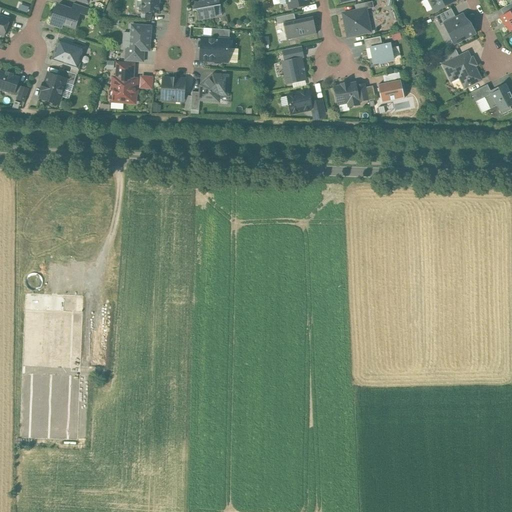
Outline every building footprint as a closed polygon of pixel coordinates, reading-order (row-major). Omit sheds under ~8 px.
[(141,0),(141,12),(145,12),(159,13),(159,0),(141,0)] [(219,5),(219,0),(199,0),(199,4),(195,3),(194,10),(193,10),(193,11),(197,10),(198,19),(215,16),(214,7),(220,6),(220,5),(219,5)] [(308,5),(308,3),(307,0),(285,0),(287,3),(289,3),(290,9),(308,5)] [(426,0),(435,17),(451,9),(459,5),(456,0),(426,0)] [(355,5),(355,9),(356,9),(356,11),(366,9),(374,8),(372,2),(355,5)] [(74,4),(72,10),(80,12),(79,14),(88,17),(90,9),(74,4)] [(63,24),(74,28),(79,14),(80,12),(72,10),(57,5),(51,24),(61,28),(63,24)] [(511,5),(501,11),(504,17),(511,12),(511,5)] [(370,32),(370,29),(370,28),(366,9),(343,14),(347,37),(370,32)] [(435,17),(437,20),(440,27),(444,24),(456,18),(455,17),(451,9),(435,17)] [(508,35),(511,32),(511,12),(504,17),(500,18),(508,35)] [(294,14),(282,16),(276,18),(278,24),(295,21),(294,14)] [(468,26),(464,18),(463,15),(444,24),(450,36),(453,35),(456,43),(475,33),(471,25),(468,26)] [(0,34),(4,36),(9,19),(0,16),(0,34)] [(316,34),(313,19),(313,17),(283,23),(287,40),(316,34)] [(150,27),(145,26),(132,25),(130,49),(148,51),(149,50),(150,27)] [(229,40),(229,33),(229,30),(212,29),(211,39),(229,40)] [(57,39),(59,40),(73,44),(74,39),(59,33),(57,39)] [(370,48),(379,46),(382,45),(380,37),(364,40),(366,49),(370,48)] [(221,63),(222,62),(227,62),(229,40),(202,38),(200,60),(201,60),(214,61),(215,63),(221,63)] [(52,60),(78,68),(84,48),(73,44),(59,40),(52,60)] [(390,44),(380,46),(370,48),(373,64),(380,63),(385,62),(387,62),(387,61),(394,60),(390,44)] [(285,62),(303,58),(300,47),(283,50),(285,62)] [(125,60),(138,61),(143,61),(144,50),(130,49),(126,49),(125,60)] [(443,65),(449,62),(459,57),(456,50),(440,58),(443,65)] [(480,80),(477,74),(474,66),(474,65),(471,59),(470,59),(467,53),(443,65),(449,77),(454,74),(458,76),(464,88),(480,80)] [(300,59),(286,62),(285,62),(283,62),(288,83),(305,80),(305,79),(300,59)] [(115,78),(122,78),(133,79),(133,76),(121,76),(121,70),(121,62),(117,62),(116,62),(115,78)] [(121,70),(121,76),(133,76),(134,63),(121,62),(121,70)] [(60,69),(57,77),(67,80),(66,83),(73,86),(77,75),(60,69)] [(10,92),(15,94),(17,86),(20,78),(13,75),(14,74),(6,71),(6,73),(0,70),(0,88),(1,89),(1,90),(10,93),(10,92)] [(383,76),(385,81),(401,77),(400,72),(383,76)] [(40,98),(59,104),(66,83),(67,80),(57,77),(48,73),(44,84),(43,84),(41,89),(43,89),(40,98)] [(219,94),(221,94),(222,94),(226,95),(227,76),(214,75),(213,75),(201,86),(200,100),(218,101),(219,94)] [(137,79),(129,79),(113,78),(112,90),(110,93),(110,98),(111,100),(111,101),(134,103),(135,103),(136,94),(137,94),(136,93),(136,89),(137,89),(137,88),(136,88),(137,79)] [(163,79),(163,81),(162,99),(174,100),(174,97),(184,98),(185,81),(177,80),(177,79),(171,79),(171,80),(163,79)] [(401,80),(390,82),(389,83),(378,85),(381,103),(404,98),(401,80)] [(359,104),(356,92),(355,83),(348,85),(348,83),(347,84),(341,85),(342,86),(341,86),(335,88),(338,104),(348,103),(348,107),(359,104)] [(358,101),(359,101),(368,99),(365,85),(356,87),(358,101)] [(21,87),(17,86),(15,94),(18,95),(16,100),(24,102),(29,89),(21,86),(21,87)] [(475,103),(493,96),(492,94),(489,87),(472,95),(475,103)] [(501,115),(511,110),(511,96),(508,87),(492,94),(493,96),(501,115)] [(308,91),(300,93),(288,96),(291,113),(311,109),(308,91)] [(199,110),(199,100),(200,93),(192,92),(191,109),(191,110),(199,110)] [(326,118),(325,115),(322,100),(310,103),(314,120),(326,118)] [(78,440),(83,296),(25,293),(19,438),(78,440)]
